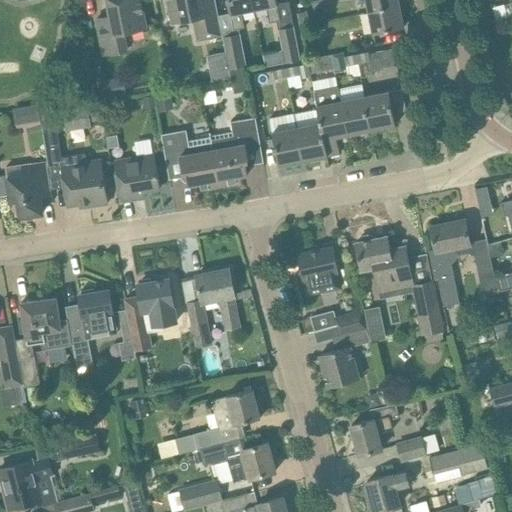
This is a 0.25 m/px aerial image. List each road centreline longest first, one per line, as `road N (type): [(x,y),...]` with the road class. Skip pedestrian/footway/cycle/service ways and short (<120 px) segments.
road 1 (residential): [(334,511),(252,215)]
road 2 (residential): [(252,215),(436,178),(503,139)]
road 3 (residential): [(0,251),(252,215)]
road 4 (residential): [(503,139),(474,110),(455,0)]
